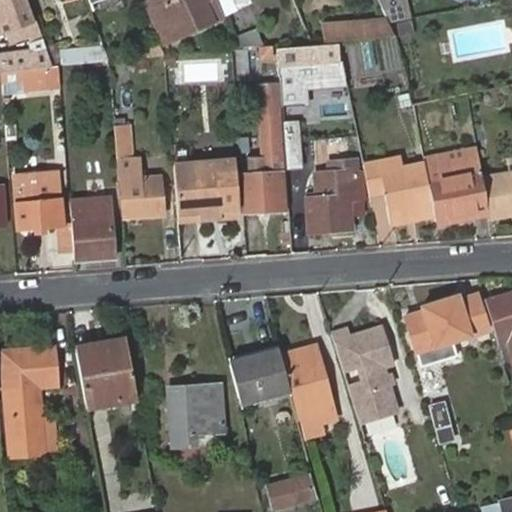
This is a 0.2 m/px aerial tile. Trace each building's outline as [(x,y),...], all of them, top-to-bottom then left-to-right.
[(0,0),(0,14),(2,13),(5,24),(21,19),(22,24),(34,20),(27,0),(0,0)] [(156,0),(150,3),(168,42),(199,27),(216,20),(208,2),(210,0),(156,0)] [(224,0),(227,11),(250,6),(248,0),(224,0)] [(405,0),(381,0),(390,17),(391,19),(408,16),(405,0)] [(511,0),(497,0),(500,14),(511,12),(511,0)] [(324,24),(326,41),(337,39),(395,34),(391,19),(390,17),(324,24)] [(61,50),(64,67),(108,59),(105,43),(61,50)] [(323,45),(278,48),(279,66),(325,63),(323,45)] [(0,65),(1,69),(4,69),(29,66),(27,49),(0,52),(0,65)] [(221,59),(179,59),(179,84),(221,84),(221,59)] [(72,72),(74,88),(88,87),(87,93),(104,91),(102,65),(81,67),(82,71),(72,72)] [(12,71),(12,85),(59,81),(58,67),(12,71)] [(135,175),(134,165),(132,140),(131,121),(137,121),(134,84),(113,85),(116,141),(119,179),(122,178),(124,215),(164,212),(161,173),(144,174),(135,175)] [(260,85),(262,117),(275,116),(273,84),(260,85)] [(288,117),(290,141),(313,139),(312,114),(288,117)] [(242,175),(245,211),(285,208),(279,129),(261,131),(264,172),(242,175)] [(481,178),(478,153),(440,159),(439,152),(423,155),(435,213),(436,218),(487,210),(481,178)] [(423,155),(364,166),(370,194),(382,191),(388,224),(435,213),(423,155)] [(236,158),(174,161),(179,217),(197,215),(197,223),(239,219),(236,158)] [(143,164),(134,165),(135,175),(144,174),(143,164)] [(307,198),(310,230),(351,226),(348,198),(360,197),(357,166),(339,167),(339,176),(328,177),(329,196),(307,198)] [(511,173),(481,178),(487,210),(488,216),(511,212),(511,173)] [(17,176),(20,226),(58,223),(61,222),(59,175),(17,176)] [(75,253),(76,259),(115,255),(109,195),(71,198),(73,221),(75,253)] [(197,215),(179,217),(179,224),(197,223),(197,215)] [(61,222),(58,223),(61,255),(75,253),(73,221),(61,222)] [(457,295),(439,301),(452,340),(487,330),(476,295),(458,300),(457,295)] [(511,295),(489,303),(500,338),(505,336),(508,345),(511,343),(511,295)] [(452,340),(439,301),(421,307),(422,311),(405,317),(421,367),(457,355),(452,340)] [(382,323),(333,338),(344,372),(355,369),(359,380),(347,383),(360,424),(399,412),(391,385),(395,384),(391,372),(387,373),(386,368),(395,366),(382,323)] [(76,344),(85,396),(136,392),(126,342),(76,344)] [(267,353),(230,361),(240,400),(290,387),(286,375),(281,353),(278,342),(265,346),(267,353)] [(318,342),(281,353),(286,375),(289,374),(301,417),(336,408),(318,342)] [(265,346),(228,356),(230,361),(267,353),(265,346)] [(2,351),(5,396),(10,459),(60,454),(56,414),(51,414),(50,393),(70,391),(67,347),(2,351)] [(217,377),(196,378),(197,385),(218,384),(217,377)] [(197,385),(196,378),(164,381),(167,440),(191,440),(190,427),(220,425),(218,384),(197,385)] [(290,387),(240,400),(241,407),(293,395),(290,387)] [(429,404),(435,421),(441,443),(453,440),(442,401),(429,404)] [(270,487),(276,506),(296,501),(314,496),(309,476),(270,487)] [(511,511),(511,497),(502,500),(505,511),(511,511)] [(502,511),(501,503),(481,507),(482,511),(502,511)]
